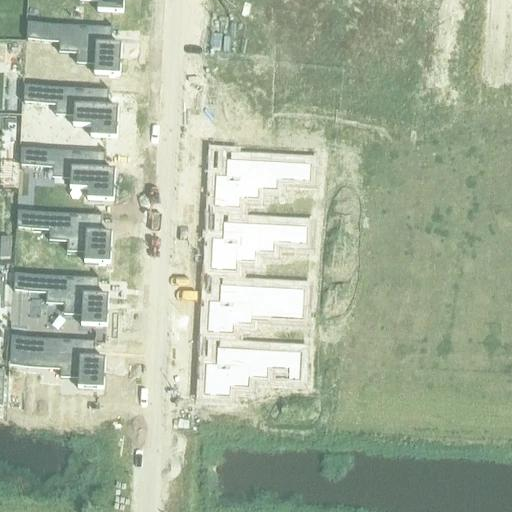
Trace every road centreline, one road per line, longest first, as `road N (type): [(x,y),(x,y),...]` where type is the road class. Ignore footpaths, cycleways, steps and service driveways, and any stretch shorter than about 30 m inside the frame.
road 1 (residential): [(170,0),(145,511)]
road 2 (residential): [(502,0),(490,265)]
